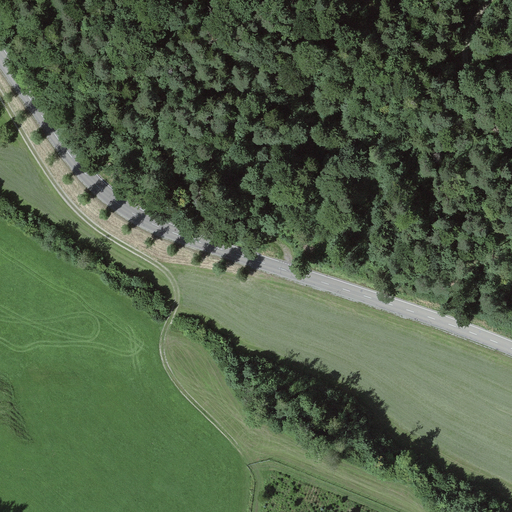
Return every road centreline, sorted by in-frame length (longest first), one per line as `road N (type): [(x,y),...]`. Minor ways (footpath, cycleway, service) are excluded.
road 1 (tertiary): [(0,56),(71,158),(133,213),(511,348)]
road 2 (track): [(218,424),(182,390),(164,357),(176,304),(169,274),(70,203),(0,93)]
road 3 (track): [(176,0),(167,31),(164,145),(174,169),(220,222),(292,251),(287,270)]
road 4 (track): [(511,139),(466,86),(463,51),(488,0)]
road 5 (track): [(482,113),(367,0)]
